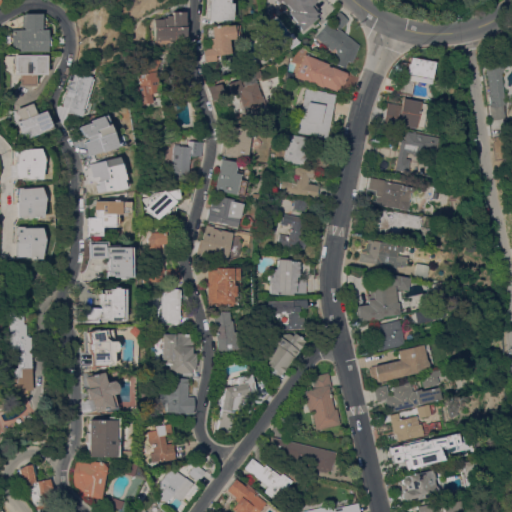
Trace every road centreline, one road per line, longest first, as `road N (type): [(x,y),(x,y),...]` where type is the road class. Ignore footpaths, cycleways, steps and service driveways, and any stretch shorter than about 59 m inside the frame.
road 1 (residential): [(83,511),(61,483),(75,443),(78,394),(65,309),(77,256),(78,169),(48,100),(69,39),(50,5),(34,2),(0,16)]
road 2 (residential): [(382,511),(337,326),(323,298),(361,120),(394,25)]
road 3 (residential): [(228,477),(202,428),(205,330),(187,266),(210,133),(195,70),(195,0)]
road 4 (residential): [(511,347),(466,33)]
road 5 (residential): [(201,511),(337,326)]
road 6 (residential): [(511,11),(451,35),(394,25)]
